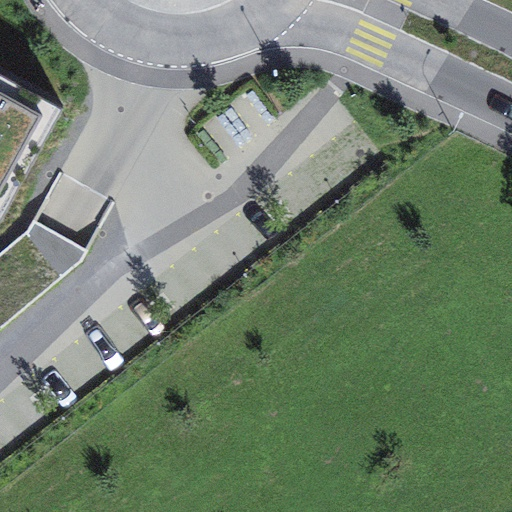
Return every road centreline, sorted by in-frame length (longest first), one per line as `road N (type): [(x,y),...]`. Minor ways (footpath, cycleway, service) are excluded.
road 1 (secondary): [(275,8),(370,42),(511,110)]
road 2 (secondary): [(83,0),(111,23),(182,43),(248,27),(275,8)]
